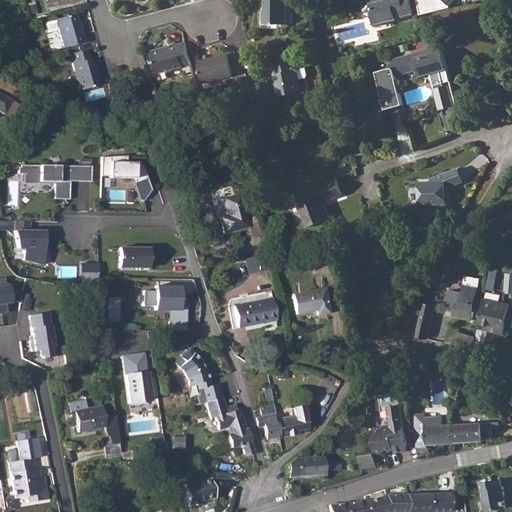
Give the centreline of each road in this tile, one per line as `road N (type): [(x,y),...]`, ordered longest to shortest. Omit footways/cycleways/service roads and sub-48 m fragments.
road 1 (residential): [(78,229),(101,219),(179,222),(209,323),(237,366),(280,511)]
road 2 (residential): [(319,501),(511,450)]
road 3 (residential): [(511,122),(368,173)]
road 4 (residential): [(100,0),(118,38),(157,17),(214,16)]
road 5 (track): [(374,347),(408,342),(508,360)]
road 6 (track): [(267,477),(349,387)]
